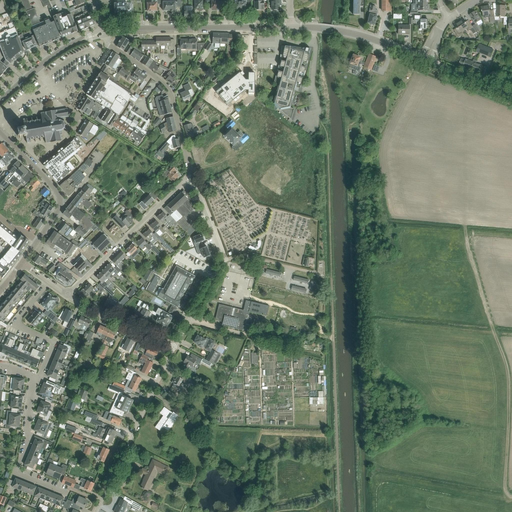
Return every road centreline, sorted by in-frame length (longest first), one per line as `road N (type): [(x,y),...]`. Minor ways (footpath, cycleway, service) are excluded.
road 1 (residential): [(94,511),(174,347)]
road 2 (residential): [(67,295),(192,174)]
road 3 (residential): [(113,46),(172,92),(192,174)]
road 4 (residential): [(67,493),(15,473),(38,376)]
road 5 (tertiary): [(427,62),(362,36),(291,28)]
road 6 (residential): [(38,376),(50,340),(17,322),(49,282)]
